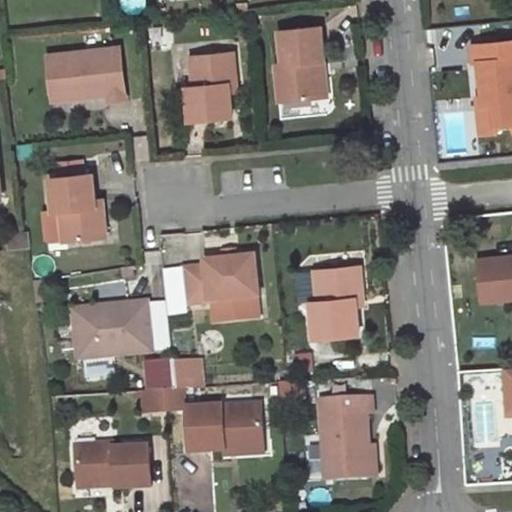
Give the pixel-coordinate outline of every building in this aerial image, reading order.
[(283,65),(277,65),(281,102),(324,97),(320,62),(326,61),(322,27),(279,32),(283,65)] [(511,125),(511,41),(474,45),(476,63),(481,62),(484,97),(485,106),(495,105),(498,127),(511,125)] [(122,48),(49,56),(54,101),(109,95),(110,102),(127,101),(122,48)] [(195,87),(188,88),(191,122),(233,118),(231,93),(230,85),(237,84),(234,53),(192,58),(195,87)] [(320,62),(324,97),(330,97),(326,61),(320,62)] [(230,85),(231,93),(238,92),(237,84),(230,85)] [(479,97),(483,135),(498,133),(498,127),(495,105),(485,106),(484,97),(479,97)] [(28,144),(17,145),(19,165),(31,164),(28,144)] [(96,200),(93,174),(52,179),(55,213),(62,212),(66,242),(108,238),(104,207),(97,208),(96,200)] [(104,207),(104,199),(96,200),(97,208),(104,207)] [(256,257),(206,262),(207,266),(186,268),(189,304),(260,297),(256,257)] [(511,258),(477,262),(482,305),(511,302),(511,258)] [(361,266),(317,271),(320,302),(312,302),(316,340),(361,335),(358,307),(357,299),(365,298),(361,266)] [(38,303),(49,302),(47,282),(35,283),(38,303)] [(365,306),(365,298),(357,299),(358,307),(365,306)] [(113,305),(114,319),(76,323),(79,359),(154,351),(154,350),(149,303),(149,301),(113,305)] [(174,348),(169,301),(149,303),(154,350),(174,348)] [(113,305),(74,309),(76,323),(114,319),(113,305)] [(202,360),(195,361),(198,389),(205,388),(202,360)] [(181,390),(198,389),(195,361),(175,363),(178,390),(181,390)] [(175,363),(155,365),(158,391),(167,390),(178,390),(175,363)] [(155,365),(148,366),(151,391),(152,392),(158,391),(155,365)] [(297,382),(281,383),(283,404),(298,403),(297,382)] [(152,392),(153,412),(168,411),(167,390),(158,391),(152,392)] [(178,390),(167,390),(168,411),(182,410),(181,390),(178,390)] [(144,392),(145,413),(153,412),(152,392),(151,391),(144,392)] [(373,399),(322,402),(327,480),(372,478),(370,447),(368,415),(374,415),(373,399)] [(263,405),(188,410),(191,453),(227,451),(227,444),(265,441),(263,405)] [(227,451),(228,456),(266,454),(265,441),(227,444),(227,451)] [(115,445),(78,448),(80,483),(117,481),(117,487),(117,489),(153,487),(150,448),(116,450),(115,445)] [(80,483),(81,489),(117,487),(117,481),(80,483)]
